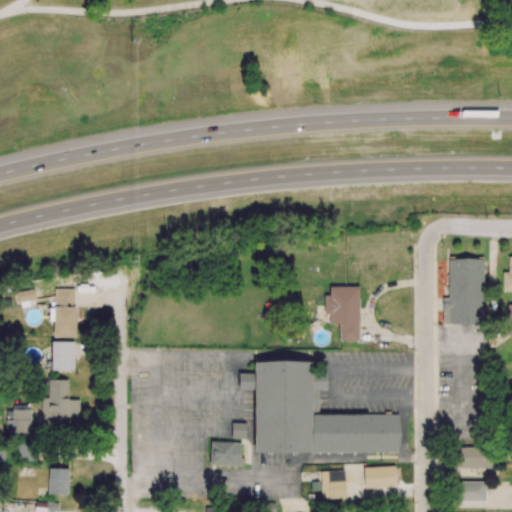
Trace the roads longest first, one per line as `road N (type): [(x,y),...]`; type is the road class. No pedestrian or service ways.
road 1 (motorway): [(0,226),(216,185),(371,170),(511,168)]
road 2 (motorway): [(511,115),(221,131),(0,171)]
road 3 (residential): [(427,511),(426,252),(436,229)]
road 4 (residential): [(121,511),(122,278)]
